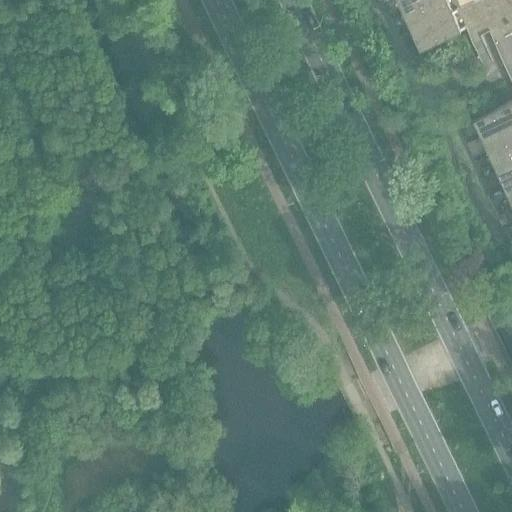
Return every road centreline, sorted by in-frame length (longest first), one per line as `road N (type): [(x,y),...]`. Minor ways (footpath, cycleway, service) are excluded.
road 1 (secondary): [(221,0),(467,511)]
road 2 (secondary): [(511,448),(297,0)]
